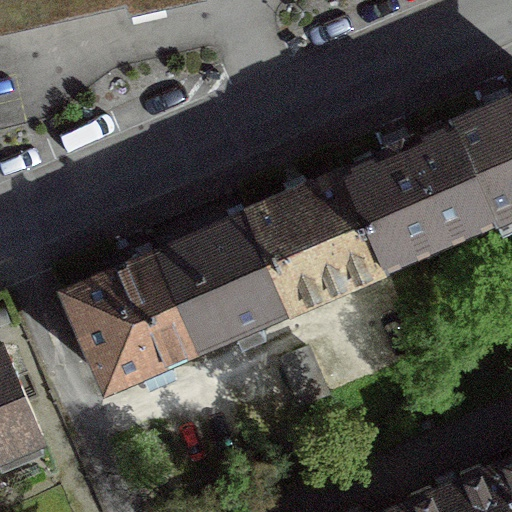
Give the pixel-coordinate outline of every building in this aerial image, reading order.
[(0,0),(0,28),(125,0),(0,0)] [(197,344),(289,304),(381,265),(491,217),(511,208),(511,97),(449,125),(412,141),(411,136),(395,143),(378,150),(380,155),(341,172),(299,190),(249,211),(231,219),(157,251),(134,261),(63,291),(105,384),(197,344)] [(0,345),(0,453),(40,437),(1,345),(0,345)] [(324,394),(306,350),(279,361),(297,405),(324,394)] [(511,511),(511,460),(462,482),(446,485),(430,495),(391,511),(511,511)]
